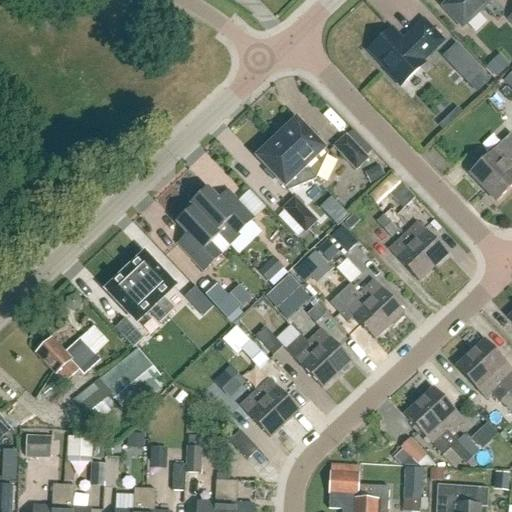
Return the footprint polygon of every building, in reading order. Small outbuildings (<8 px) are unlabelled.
[(462,29),(493,1),(491,0),(449,0),(442,8),(462,29)] [(443,42),(424,22),(403,42),(392,30),(368,52),(387,72),(386,73),(400,88),(424,65),(422,62),(443,42)] [(441,57),(475,93),(488,80),(454,45),(441,57)] [(501,56),(488,68),(497,77),(510,65),(501,56)] [(276,139),(315,181),(328,154),(296,119),(276,139)] [(356,172),(369,160),(346,135),(332,148),(356,172)] [(511,135),(501,145),(469,175),(483,189),(511,161),(511,135)] [(276,139),(255,158),(267,171),(272,182),(275,179),(288,192),(315,181),(276,139)] [(511,161),(483,189),(497,204),(511,189),(511,161)] [(367,173),(372,183),(384,177),(379,167),(367,173)] [(393,197),(409,214),(419,205),(403,188),(393,197)] [(191,206),(190,206),(193,209),(194,209),(216,233),(217,232),(220,235),(231,247),(240,238),(238,235),(251,222),(254,219),(236,200),(229,193),(219,202),(208,190),(191,206)] [(305,234),(316,223),(294,200),(283,211),(284,212),(303,232),(305,234)] [(340,207),(328,218),(336,227),(348,216),(340,207)] [(193,209),(177,225),(188,237),(178,246),(185,254),(203,273),(221,256),(231,247),(220,235),(217,232),(216,233),(194,209),(193,209)] [(384,217),(398,232),(405,226),(391,211),(384,217)] [(284,212),(279,218),(298,238),(303,232),(284,212)] [(354,216),(345,224),(350,230),(359,221),(354,216)] [(391,239),(398,232),(384,217),(377,224),(391,239)] [(240,238),(231,247),(238,255),(261,234),(251,222),(238,235),(240,238)] [(403,237),(433,270),(448,256),(418,224),(403,237)] [(347,254),(358,244),(343,227),(331,238),(347,254)] [(419,283),(433,270),(403,237),(388,251),(419,283)] [(340,254),(328,241),(318,251),(330,264),(340,254)] [(315,253),(300,268),(316,285),(331,270),(315,253)] [(129,271),(126,274),(167,317),(174,311),(163,299),(174,289),(176,288),(174,286),(174,287),(146,257),(145,255),(143,257),(131,269),(130,268),(128,270),(129,271)] [(268,283),(284,269),(274,258),(258,273),(268,283)] [(343,259),(332,268),(345,284),(356,274),(343,259)] [(107,290),(106,292),(107,293),(136,323),(135,323),(137,325),(138,323),(149,313),(160,324),(167,317),(126,274),(122,277),(121,276),(120,278),(120,279),(107,291),(107,290)] [(290,277),(267,298),(277,310),(301,288),(290,277)] [(359,295),(389,327),(404,314),(374,282),(359,295)] [(240,287),(228,297),(239,309),(251,299),(240,287)] [(353,319),(374,341),(389,327),(359,295),(351,287),(330,306),(348,324),(353,319)] [(195,289),(184,299),(203,318),(213,308),(195,289)] [(318,307),(309,315),(316,323),(325,315),(318,307)] [(125,320),(115,330),(133,350),(144,340),(125,320)] [(94,327),(81,338),(96,355),(109,344),(94,327)] [(276,341),(283,348),(286,351),(300,338),(290,327),(276,341)] [(237,328),(223,341),(237,356),(242,351),(259,370),(268,361),(237,328)] [(273,357),(283,348),(276,341),(265,329),(255,338),(273,357)] [(307,344),(337,377),(352,363),(321,331),(307,344)] [(96,355),(81,338),(64,355),(51,342),(37,355),(57,375),(58,375),(66,383),(78,371),(80,370),(84,375),(100,360),(96,355)] [(337,377),(307,344),(300,338),(286,351),(322,390),(337,377)] [(511,370),(485,341),(470,355),(500,387),(508,395),(509,396),(511,392),(511,370)] [(73,403),(103,439),(163,391),(155,382),(160,378),(138,350),(73,403)] [(470,355),(456,369),(486,401),(492,395),(500,404),(502,402),(511,413),(511,399),(509,396),(508,395),(500,387),(470,355)] [(238,390),(245,383),(230,368),(223,375),(238,390)] [(254,394),(284,426),(299,412),(269,380),(254,394)] [(419,403),(449,435),(464,421),(434,389),(419,403)] [(270,440),(284,426),(254,394),(240,408),(270,440)] [(457,443),(449,435),(419,403),(404,417),(443,457),(450,450),(465,466),(472,460),(457,443)] [(0,441),(9,433),(0,424),(0,441)] [(247,461),(258,451),(240,432),(229,442),(247,461)] [(129,435),(128,446),(143,447),(143,435),(129,435)] [(457,443),(472,460),(479,453),(464,436),(457,443)] [(51,460),(52,438),(26,437),(25,458),(51,460)] [(93,441),(69,440),(68,460),(93,461),(93,441)] [(152,448),(151,465),(166,465),(167,449),(152,448)] [(203,449),(188,449),(187,475),(202,475),(203,449)] [(403,451),(394,459),(401,465),(409,458),(403,451)] [(16,453),(4,453),(4,465),(16,465),(16,453)] [(106,489),(116,490),(118,459),(107,458),(106,489)] [(92,465),(91,480),(106,481),(106,466),(92,465)] [(331,466),(331,474),(359,475),(359,468),(331,466)] [(185,493),(187,467),(174,467),(173,493),(185,493)] [(405,469),(404,493),(421,493),(422,469),(405,469)] [(431,470),(430,481),(442,481),(443,471),(431,470)] [(331,474),(330,496),(357,498),(356,511),(387,511),(389,489),(358,487),(359,475),(331,474)] [(509,475),(497,474),(496,486),(508,486),(509,475)] [(225,511),(227,483),(216,482),(215,504),(197,504),(196,511),(225,511)] [(227,483),(225,511),(254,511),(255,506),(236,505),(237,483),(227,483)] [(12,487),(0,486),(0,510),(11,511),(12,487)] [(62,511),(63,487),(53,486),(52,509),(34,508),(33,511),(62,511)] [(63,487),(62,511),(91,511),(73,510),(74,487),(63,487)] [(488,490),(473,489),(438,487),(436,511),(478,511),(479,508),(487,509),(488,490)] [(143,511),(145,490),(134,490),(133,511),(117,511),(115,511),(143,511)] [(145,490),(143,511),(154,511),(156,491),(145,490)] [(356,511),(357,498),(330,496),(329,511),(343,511),(342,511),(356,511)]
